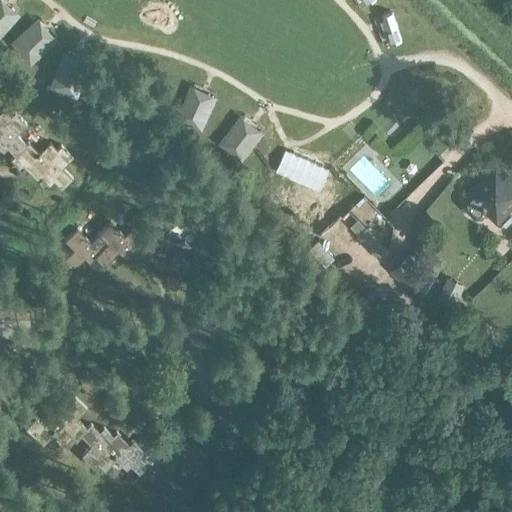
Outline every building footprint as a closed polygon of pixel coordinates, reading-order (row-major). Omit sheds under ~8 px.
[(14,155),(26,143),(16,133),(26,123),(14,111),(10,115),(3,108),(0,111),(0,148),(3,151),(7,147),(14,155)] [(28,141),(26,143),(14,155),(10,159),(20,169),(23,166),(36,179),(40,175),(49,184),(53,180),(61,188),(73,177),(62,166),(73,156),(60,144),(56,148),(50,141),(39,152),(28,141)] [(468,193),(470,195),(465,200),(465,205),(476,216),(481,216),(486,210),(497,221),(511,205),(511,179),(496,164),(468,193)] [(322,187),(293,186),(293,208),(349,209),(350,171),(323,170),(322,187)] [(351,211),(345,217),(379,253),(385,247),(351,211)] [(127,249),(141,235),(132,226),(124,235),(110,221),(98,233),(108,243),(94,257),(100,263),(103,266),(117,251),(128,262),(134,256),(127,249)] [(94,269),(100,263),(94,257),(108,243),(98,233),(90,241),(76,228),(64,240),(73,249),(59,263),(69,272),(84,258),(94,269)] [(127,249),(134,256),(137,259),(140,257),(153,269),(157,266),(166,275),(170,270),(178,279),(190,267),(179,257),(189,246),(177,234),(173,238),(166,232),(155,242),(145,232),(141,235),(127,249)] [(409,255),(392,272),(406,286),(416,296),(433,278),(409,255)] [(86,428),(76,418),(86,407),(75,396),(67,405),(62,401),(54,410),(50,407),(38,420),(34,417),(24,427),(43,444),(53,433),(64,444),(70,437),(75,441),(80,435),(86,428)] [(129,465),(130,465),(143,451),(136,444),(135,444),(132,441),(129,444),(116,431),(112,435),(103,426),(99,431),(90,423),(86,428),(80,435),(90,445),(80,456),(93,467),(97,463),(104,469),(114,458),(125,468),(129,465)] [(175,430),(169,436),(175,442),(162,456),(172,465),(180,457),(194,470),(206,457),(197,449),(210,435),(200,426),(186,441),(175,430)] [(143,451),(130,465),(138,473),(146,465),(160,478),(172,465),(162,456),(175,442),(169,436),(167,433),(152,448),(141,438),(136,444),(143,451)]
